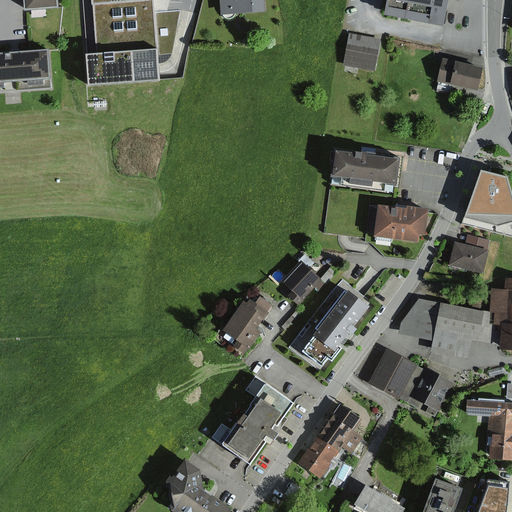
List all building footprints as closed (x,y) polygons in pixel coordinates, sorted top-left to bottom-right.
[(60,8),(59,0),(23,0),(25,11),(60,8)] [(92,0),(96,53),(86,54),(89,87),(160,82),(153,0),(154,0),(92,0)] [(219,0),(221,15),(265,12),(264,0),(219,0)] [(387,0),(385,15),(444,26),(449,0),(387,0)] [(375,72),(381,39),(349,33),(343,66),(375,72)] [(52,79),(50,49),(0,52),(0,88),(5,88),(4,83),(28,81),(29,86),(44,85),(43,80),(52,79)] [(483,68),(443,58),(437,82),(439,82),(437,90),(452,93),(454,86),(478,91),(483,68)] [(397,187),(401,158),(375,154),(376,149),(362,147),(361,152),(335,149),(331,178),(342,179),(342,177),(351,178),(350,184),(373,187),(373,181),(386,183),(386,185),(397,187)] [(511,190),(508,177),(482,170),(465,218),(499,227),(511,223),(511,190)] [(429,209),(395,205),(395,207),(379,205),(374,237),(376,237),(375,240),(392,243),(393,239),(419,242),(420,235),(426,236),(429,209)] [(490,241),(468,235),(466,244),(455,242),(449,266),(483,274),(489,250),(488,250),(490,241)] [(320,278),(301,260),(282,282),(292,291),(288,296),(298,306),(315,288),(320,292),(337,273),(330,267),(320,278)] [(505,290),(492,289),(490,311),(489,324),(501,325),(500,344),(499,350),(511,350),(511,278),(506,278),(505,290)] [(355,326),(370,307),(349,291),(348,293),(345,291),(315,329),(317,331),(302,352),(323,368),(329,360),(333,362),(343,348),(340,346),(351,332),(354,334),(358,329),(355,326)] [(268,311),(272,306),(260,297),(256,303),(251,300),(248,304),(244,301),(223,331),(227,334),(224,338),(232,344),(235,339),(238,341),(234,347),(245,354),(249,349),(250,350),(260,334),(265,333),(264,330),(259,326),(263,320),(264,321),(270,313),(268,311)] [(434,340),(442,302),(420,298),(400,323),(400,333),(434,340)] [(489,324),(490,311),(442,302),(434,340),(431,352),(468,359),(473,340),(500,344),(501,325),(489,324)] [(298,309),(282,327),(285,330),(302,312),(298,309)] [(418,365),(387,348),(368,383),(399,400),(400,399),(435,417),(438,411),(440,412),(455,383),(425,367),(424,370),(417,366),(418,365)] [(503,366),(488,370),(490,377),(504,374),(503,366)] [(294,404),(266,384),(223,445),(251,465),(267,442),(264,440),(268,435),(274,440),(279,434),(272,429),(276,425),(278,427),(294,404)] [(479,401),(467,400),(466,415),(489,417),(504,418),(505,403),(505,401),(479,399),(479,401)] [(316,434),(317,435),(343,452),(344,450),(352,456),(365,437),(357,431),(365,419),(338,401),(316,434)] [(504,418),(489,417),(486,445),(490,445),(489,459),(511,460),(511,403),(505,403),(504,418)] [(343,452),(317,435),(313,441),(315,442),(310,449),(309,448),(299,463),(320,477),(331,462),(335,464),(343,452)] [(201,470),(185,459),(173,477),(171,476),(167,481),(168,486),(171,486),(171,495),(174,504),(170,504),(171,510),(174,511),(179,511),(180,511),(229,511),(232,509),(213,495),(212,496),(205,491),(201,470)] [(505,511),(509,481),(487,478),(474,511),(505,511)] [(454,511),(463,489),(436,479),(423,511),(454,511)] [(308,493),(292,483),(285,493),(301,504),(308,493)] [(404,511),(406,509),(366,485),(355,505),(366,511),(404,511)]
